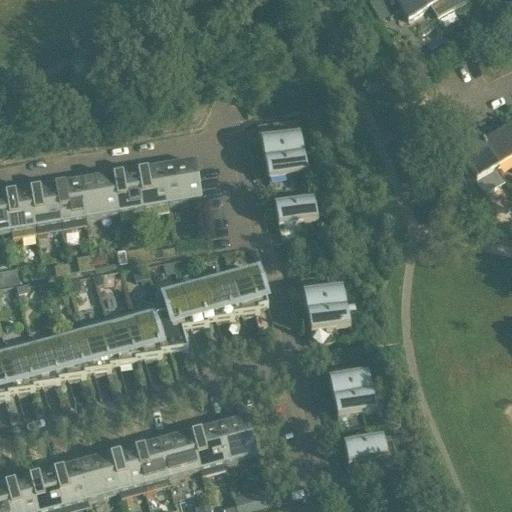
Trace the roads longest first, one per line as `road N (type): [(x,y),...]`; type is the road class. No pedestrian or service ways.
road 1 (residential): [(0,441),(273,367),(282,369),(317,491)]
road 2 (residential): [(0,177),(198,144),(218,155),(244,242)]
